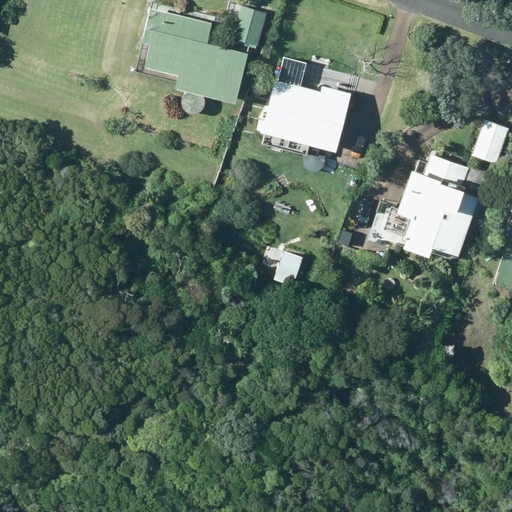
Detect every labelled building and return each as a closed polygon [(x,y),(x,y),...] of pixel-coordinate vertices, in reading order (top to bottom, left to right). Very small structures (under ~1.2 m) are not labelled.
[(260,48),(269,15),(243,8),(234,42),(260,48)] [(214,27),(153,11),(144,44),(153,47),(147,71),(182,79),(178,92),(238,107),(251,55),(209,46),(214,27)] [(353,101),(277,82),(263,137),(338,156),(353,101)] [(243,114),(251,120),(256,114),(248,107),(243,114)] [(487,121),(474,158),(499,166),(511,130),(487,121)] [(420,177),(394,246),(407,251),(406,253),(433,263),(434,261),(436,253),(461,263),(483,201),(467,195),(469,190),(465,189),(471,170),(434,157),(425,179),(420,177)] [(304,255),(283,248),(273,277),(294,285),(304,255)] [(341,261),(371,273),(376,262),(346,249),(341,261)]
